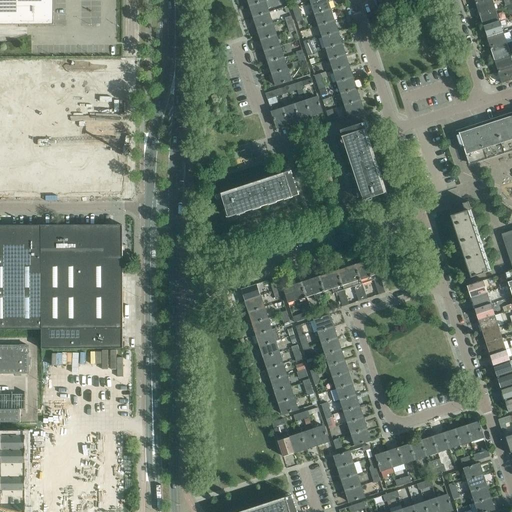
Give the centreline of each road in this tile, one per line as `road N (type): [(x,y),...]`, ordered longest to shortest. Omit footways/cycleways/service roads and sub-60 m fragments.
road 1 (secondary): [(147,209),(150,472),(159,511)]
road 2 (secondary): [(173,511),(172,210)]
road 3 (residential): [(479,398),(393,425),(353,314),(441,288)]
road 4 (residential): [(362,236),(326,137),(280,144),(270,134),(238,47)]
road 5 (secondary): [(173,0),(147,209)]
road 6 (secondary): [(172,210),(176,0)]
road 7 (unclassified): [(131,209),(132,0)]
road 8 (residential): [(395,128),(350,0)]
road 9 (unclassified): [(131,209),(0,207)]
